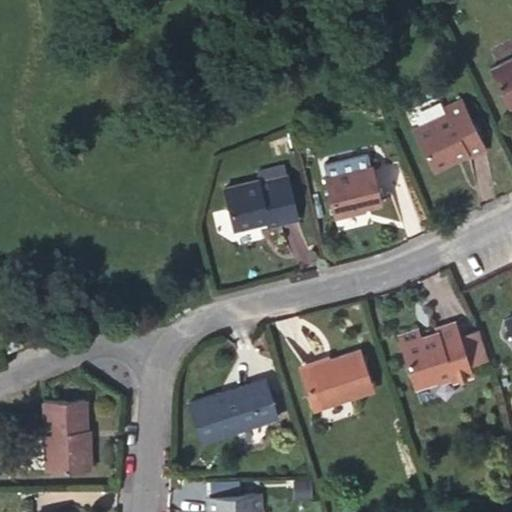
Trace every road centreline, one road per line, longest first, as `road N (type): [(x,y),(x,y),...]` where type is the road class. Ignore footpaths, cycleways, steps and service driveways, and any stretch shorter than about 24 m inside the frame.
road 1 (residential): [(162,352),(191,322),(421,256),(511,212)]
road 2 (residential): [(0,383),(97,343),(162,352)]
road 3 (residential): [(140,511),(149,402),(162,352)]
